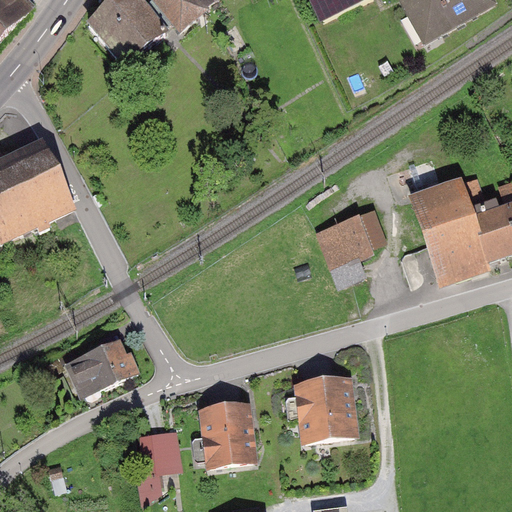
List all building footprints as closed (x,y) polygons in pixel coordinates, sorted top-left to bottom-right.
[(0,0),(0,51),(34,14),(18,0),(0,0)] [(166,36),(135,0),(124,0),(92,30),(126,72),(166,36)] [(198,0),(150,0),(180,35),(208,12),(198,0)] [(312,0),(323,24),(376,0),(312,0)] [(401,0),(415,24),(427,18),(436,39),(493,7),(488,0),(401,0)] [(51,155),(0,178),(0,240),(4,248),(78,214),(51,155)] [(414,205),(440,281),(511,256),(511,187),(501,191),(509,216),(500,219),(496,207),(486,211),(476,184),(414,205)] [(384,215),(320,238),(333,275),(397,253),(384,215)] [(125,342),(68,368),(83,401),(140,376),(125,342)] [(299,389),(306,448),(356,443),(350,384),(299,389)] [(260,411),(206,416),(212,473),(266,468),(260,411)] [(184,438),(146,440),(148,477),(186,475),(184,438)]
